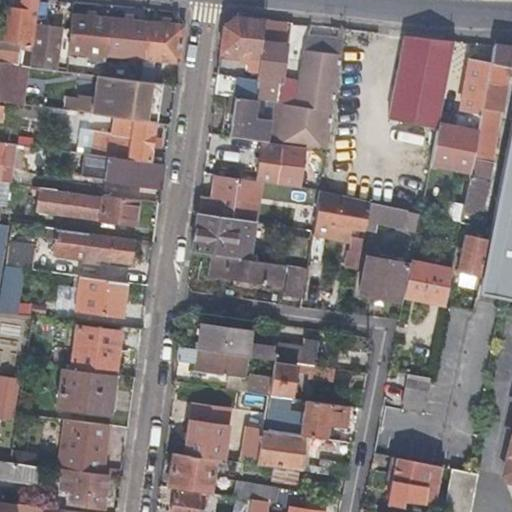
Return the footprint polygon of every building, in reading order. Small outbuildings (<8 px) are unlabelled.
[(0,38),(26,42),(31,0),(20,0),(20,6),(1,4),(0,12),(0,38)] [(105,52),(109,18),(71,14),(67,48),(105,52)] [(244,74),(256,75),(261,43),(264,20),(232,17),(222,26),(218,58),(245,61),(244,74)] [(145,22),(109,18),(105,52),(122,54),(141,56),(145,22)] [(182,25),(145,22),(141,56),(177,59),(182,25)] [(29,63),(40,64),(50,65),(55,26),(34,24),(29,63)] [(436,121),(452,41),(402,35),(387,118),(435,127),(436,121)] [(261,43),(256,75),(256,79),(279,82),(284,46),(261,43)] [(507,76),(511,76),(511,47),(491,44),(488,63),(467,170),(460,207),(478,210),(488,162),(489,162),(499,108),(501,108),(507,76)] [(467,170),(488,63),(469,60),(457,119),(463,120),(461,126),(455,125),(436,121),(435,127),(427,163),(467,170)] [(0,62),(0,102),(18,105),(23,65),(0,62)] [(267,117),(264,140),(287,143),(323,149),(336,69),(295,64),(289,105),(273,102),(271,114),(267,117)] [(228,95),(253,99),(256,80),(215,75),(213,93),(228,95)] [(67,111),(93,114),(102,115),(122,117),(127,85),(71,77),(67,111)] [(262,100),(253,99),(228,95),(227,111),(232,112),(228,134),(246,137),(261,139),(264,140),(267,117),(264,118),(259,118),(262,100)] [(154,121),(122,117),(102,115),(101,129),(110,130),(110,134),(129,136),(127,157),(149,160),(154,121)] [(511,118),(477,293),(511,299),(511,118)] [(244,154),(246,137),(228,134),(224,133),(221,150),(244,154)] [(287,143),(264,140),(261,139),(255,178),(289,183),(293,153),(286,151),(287,143)] [(163,164),(123,159),(82,154),(80,177),(160,187),(163,164)] [(10,167),(0,166),(0,181),(8,183),(10,167)] [(198,197),(196,212),(237,218),(238,218),(242,197),(251,197),(253,181),(214,175),(211,198),(198,197)] [(36,186),(35,197),(34,209),(133,222),(136,199),(36,186)] [(317,187),(311,228),(310,234),(325,236),(326,230),(345,233),(347,225),(362,228),(364,219),(368,201),(317,187)] [(414,213),(368,201),(364,219),(410,230),(414,213)] [(475,225),(478,210),(460,207),(459,215),(463,216),(467,217),(465,224),(475,225)] [(209,254),(247,259),(248,250),(234,248),(237,218),(196,212),(190,251),(209,254)] [(467,217),(463,216),(459,215),(457,222),(465,224),(467,217)] [(273,258),(273,263),(282,264),(288,265),(305,267),(310,234),(311,228),(286,224),(280,258),(273,258)] [(50,240),(60,242),(61,229),(52,228),(50,240)] [(61,229),(60,242),(58,253),(87,257),(102,259),(132,263),(135,239),(61,229)] [(477,280),(478,276),(485,242),(462,238),(456,271),(460,272),(459,276),(477,280)] [(5,264),(20,266),(33,268),(36,247),(8,243),(5,264)] [(357,252),(352,251),(347,250),(344,265),(354,267),(357,252)] [(273,263),(247,259),(209,254),(206,274),(234,278),(234,283),(249,286),(249,280),(279,284),(282,264),(273,263)] [(404,264),(385,260),(366,256),(359,293),(386,299),(397,300),(404,264)] [(101,266),(102,259),(87,257),(86,264),(101,266)] [(402,296),(422,300),(442,304),(449,270),(408,262),(402,296)] [(0,306),(14,309),(20,266),(5,264),(2,283),(0,294),(0,306)] [(300,295),(305,267),(288,265),(284,293),(300,295)] [(73,290),(79,291),(81,275),(75,274),(73,290)] [(81,275),(79,291),(77,308),(122,313),(126,282),(81,275)] [(386,299),(383,317),(397,319),(401,301),(397,300),(386,299)] [(0,388),(19,392),(32,312),(14,309),(0,306),(0,388)] [(197,348),(245,354),(248,332),(199,325),(197,348)] [(67,368),(111,373),(115,339),(72,334),(67,368)] [(265,350),(264,357),(272,358),(294,361),(313,364),(335,367),(340,367),(342,353),(317,350),(318,344),(302,342),(300,349),(273,345),(272,351),(265,350)] [(247,355),(245,354),(197,348),(177,345),(175,358),(195,361),(194,370),(219,373),(244,377),(247,355)] [(260,429),(274,431),(280,396),(289,397),(294,361),(272,358),(269,378),(267,394),(266,393),(263,412),(260,429)] [(313,364),(311,374),(310,384),(332,387),(335,367),(313,364)] [(106,413),(111,373),(67,368),(61,367),(56,408),(106,413)] [(266,393),(267,394),(269,378),(248,375),(246,391),(266,393)] [(429,378),(406,375),(400,408),(422,412),(429,378)] [(299,435),(312,437),(324,439),(326,425),(342,427),(345,405),(305,399),(299,435)] [(228,406),(190,401),(187,418),(225,423),(228,406)] [(255,463),(260,429),(263,412),(253,410),(251,427),(246,426),(241,461),(255,463)] [(59,467),(100,473),(106,424),(63,418),(56,467),(59,467)] [(182,453),(189,454),(213,457),(214,457),(219,458),(225,423),(187,418),(182,453)] [(274,431),(260,429),(255,463),(293,469),(299,435),(274,431)] [(511,432),(502,474),(502,477),(502,478),(511,480),(511,432)] [(213,457),(189,454),(182,453),(171,451),(166,486),(207,492),(213,457)] [(394,457),(388,491),(385,504),(402,507),(404,500),(433,506),(440,466),(394,457)] [(0,459),(0,476),(22,480),(25,463),(0,459)] [(325,462),(323,474),(337,476),(338,463),(325,462)] [(103,473),(100,473),(59,467),(56,488),(68,489),(67,503),(99,506),(103,473)] [(272,467),(270,479),(294,484),(297,472),(272,467)] [(449,502),(473,507),(481,474),(456,469),(449,502)] [(250,499),(266,501),(275,503),(277,487),(228,479),(226,495),(250,499)] [(175,498),(173,498),(171,497),(169,511),(172,511),(193,511),(196,493),(176,490),(175,498)] [(264,511),(266,501),(250,499),(247,511),(264,511)] [(0,501),(0,511),(10,511),(12,503),(0,501)]
